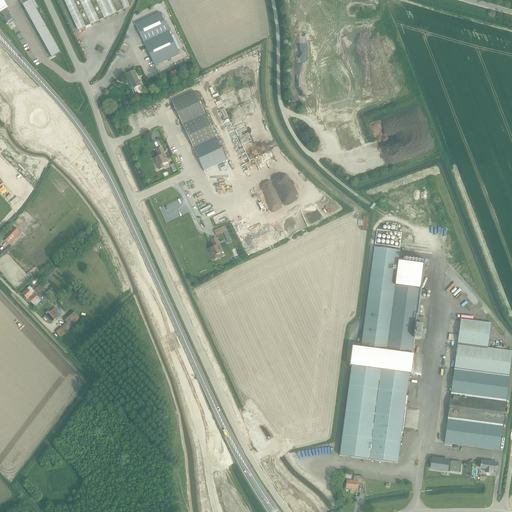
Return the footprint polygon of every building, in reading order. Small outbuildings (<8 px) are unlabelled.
[(31,0),(22,5),(51,57),(60,52),(36,9),(39,7),(34,0),(31,0)] [(63,0),(78,30),(129,7),(126,0),(63,0)] [(13,19),(7,9),(6,8),(1,11),(8,22),(13,19)] [(135,24),(155,66),(179,55),(160,13),(135,24)] [(133,89),(141,85),(134,71),(126,74),(133,89)] [(194,92),(172,102),(204,171),(227,160),(194,92)] [(161,148),(157,150),(159,156),(154,159),(159,170),(164,168),(162,164),(168,162),(164,154),(163,155),(162,153),(163,152),(161,148)] [(216,236),(227,231),(225,226),(214,231),(216,236)] [(20,233),(14,227),(3,239),(10,245),(20,233)] [(216,238),(211,240),(214,247),(209,249),(213,260),(218,258),(217,255),(222,252),(219,244),(218,245),(217,243),(218,243),(216,238)] [(374,248),(362,347),(412,354),(414,339),(425,340),(427,319),(416,318),(420,289),(395,286),(398,261),(399,251),(374,248)] [(395,286),(420,289),(423,264),(398,261),(395,286)] [(38,293),(48,284),(45,280),(34,289),(38,293)] [(32,304),(38,298),(35,294),(34,293),(35,292),(30,287),(29,287),(22,294),(25,296),(24,298),(26,300),(28,299),(32,304)] [(51,288),(45,292),(51,299),(49,301),(52,304),(53,302),(59,298),(51,288)] [(52,322),(60,315),(54,308),(46,315),(52,322)] [(66,323),(56,332),(59,337),(80,319),(73,311),(63,319),(66,323)] [(509,405),(505,404),(511,352),(487,348),(491,323),(461,320),(445,444),(499,451),(504,412),(508,413),(509,405)] [(352,346),(350,366),(352,366),(411,374),(414,354),(412,354),(362,347),(352,346)] [(345,413),(340,456),(397,463),(400,443),(402,444),(408,394),(407,394),(409,374),(411,374),(352,366),(345,413)] [(448,461),(433,459),(432,463),(431,469),(436,470),(436,471),(442,471),(442,470),(447,471),(447,470),(450,470),(449,471),(460,473),(461,462),(451,461),(451,462),(448,462),(448,461)] [(497,463),(482,461),(481,468),(486,469),(485,472),(491,473),(492,470),(497,470),(497,463)] [(354,475),(353,481),(347,480),(347,484),(345,484),(344,490),(350,491),(350,489),(357,490),(358,483),(361,483),(362,479),(362,476),(354,475)]
